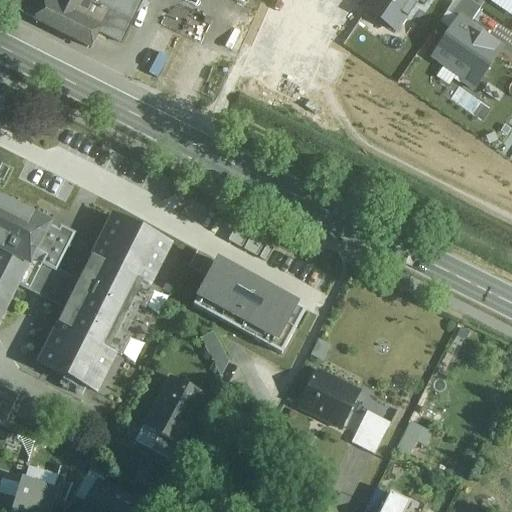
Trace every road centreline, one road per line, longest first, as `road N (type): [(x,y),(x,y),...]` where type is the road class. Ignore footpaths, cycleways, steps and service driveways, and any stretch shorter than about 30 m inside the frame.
road 1 (primary): [(0,48),(511,304)]
road 2 (residential): [(230,336),(322,511)]
